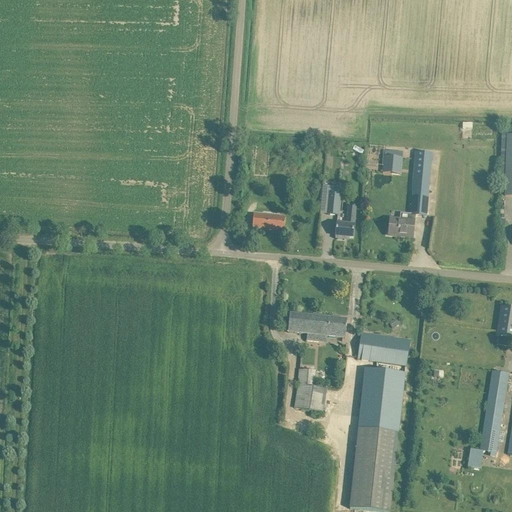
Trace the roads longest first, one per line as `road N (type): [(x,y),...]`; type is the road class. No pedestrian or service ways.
road 1 (unclassified): [(511,279),(222,253)]
road 2 (track): [(13,511),(27,239)]
road 3 (unclassified): [(222,253),(240,0)]
road 4 (unclassified): [(222,253),(0,238)]
